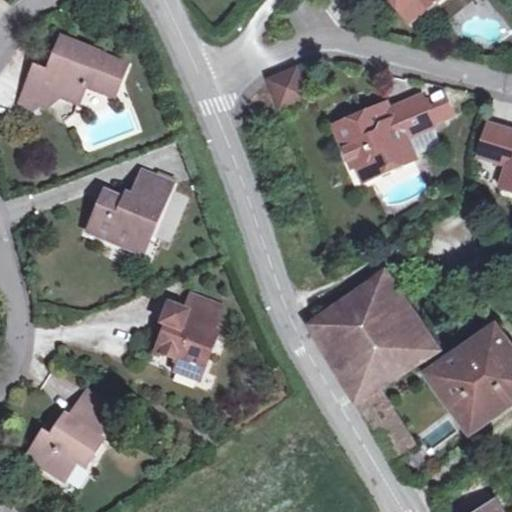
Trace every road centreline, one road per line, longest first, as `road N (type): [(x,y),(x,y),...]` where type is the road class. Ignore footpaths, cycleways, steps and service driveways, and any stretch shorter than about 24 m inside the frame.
road 1 (residential): [(193,88),(282,329),(394,511)]
road 2 (residential): [(244,56),(327,42),(511,79)]
road 3 (residential): [(0,264),(16,319),(0,393)]
